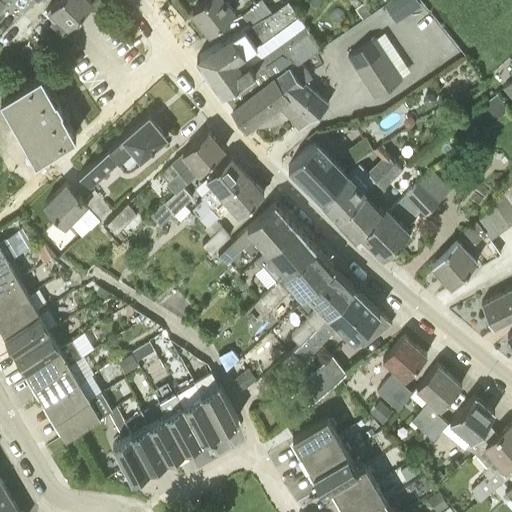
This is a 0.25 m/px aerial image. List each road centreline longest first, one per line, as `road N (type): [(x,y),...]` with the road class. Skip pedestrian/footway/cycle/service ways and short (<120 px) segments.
road 1 (unclassified): [(511,384),(395,291),(262,162),(134,0)]
road 2 (residential): [(303,511),(257,448),(179,485)]
